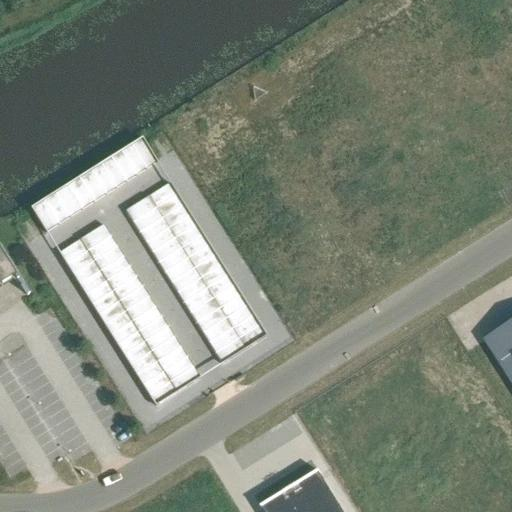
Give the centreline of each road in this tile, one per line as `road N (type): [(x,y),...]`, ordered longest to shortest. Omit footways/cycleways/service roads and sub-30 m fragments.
road 1 (unclassified): [(0,510),(85,507),(511,245)]
road 2 (unknown): [(0,322),(25,316),(135,480)]
road 3 (unknown): [(85,507),(0,399)]
